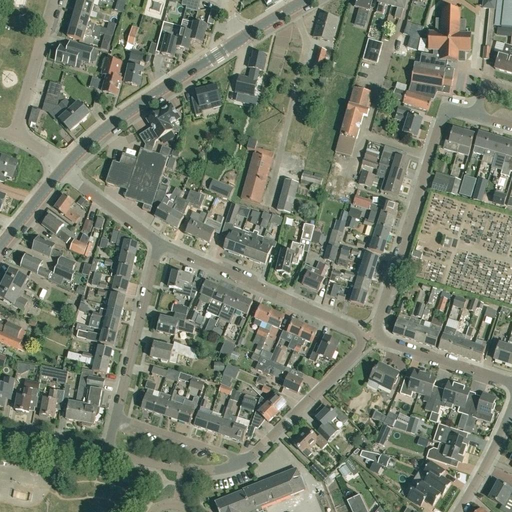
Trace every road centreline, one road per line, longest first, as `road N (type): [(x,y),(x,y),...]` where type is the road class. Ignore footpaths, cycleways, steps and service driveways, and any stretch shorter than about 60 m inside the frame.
road 1 (residential): [(242,463),(355,356),(358,338),(344,324),(159,245)]
road 2 (unclassified): [(511,385),(387,344),(378,331),(446,113)]
road 3 (secondary): [(62,170),(117,119),(238,39)]
road 4 (residential): [(115,417),(159,245)]
road 5 (residential): [(13,135),(54,0)]
road 6 (residential): [(105,456),(211,471),(242,463)]
road 7 (unclassified): [(242,463),(115,417)]
road 8 (residential): [(159,245),(62,170)]
